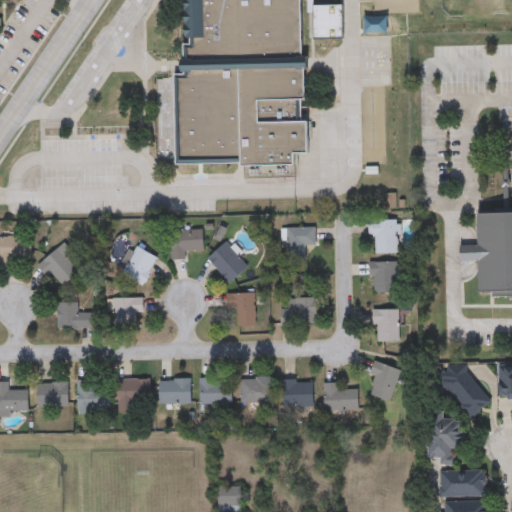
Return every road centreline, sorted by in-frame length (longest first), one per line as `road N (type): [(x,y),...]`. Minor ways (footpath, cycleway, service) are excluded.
road 1 (residential): [(341,352),(0,354)]
road 2 (tertiary): [(99,0),(0,140)]
road 3 (residential): [(341,222),(341,352)]
